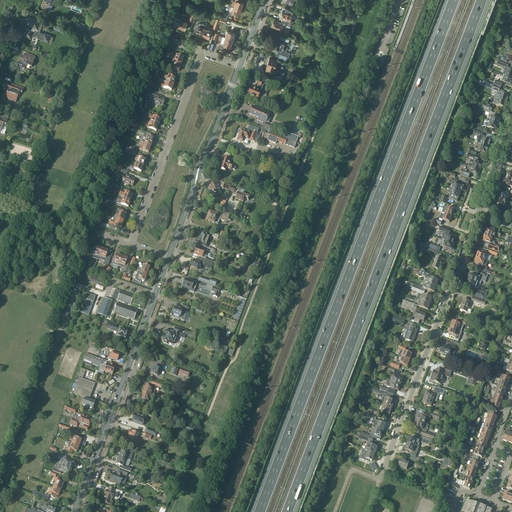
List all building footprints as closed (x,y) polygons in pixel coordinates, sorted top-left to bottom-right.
[(42,0),(41,5),(45,7),(45,9),(50,11),(52,6),(49,5),(50,0),(42,0)] [(233,0),(232,5),(241,8),(243,2),(241,2),(241,0),(233,0)] [(229,4),(228,6),(231,7),(229,11),(230,11),(229,14),(234,16),(235,13),(239,14),(241,8),(232,5),(229,4)] [(283,8),(281,13),(291,17),(292,14),(294,15),(298,16),(299,13),(295,12),(283,8)] [(291,17),(281,13),(279,19),(291,23),(292,21),(290,20),(291,17)] [(175,18),(172,25),(179,27),(181,20),(182,17),(182,16),(176,14),(175,16),(175,18)] [(182,17),(181,20),(179,27),(185,29),(187,22),(184,21),(185,18),(182,17)] [(285,25),(274,21),(272,26),(281,29),(282,27),(284,28),(285,25)] [(24,36),(31,39),(32,36),(49,42),(51,36),(37,31),(40,24),(34,22),(31,30),(26,28),(24,36)] [(196,23),(193,32),(195,33),(195,34),(200,35),(203,35),(206,27),(199,23),(199,24),(196,23)] [(206,27),(203,35),(210,38),(212,31),(212,29),(211,29),(208,28),(206,27)] [(235,33),(227,31),(225,37),(226,38),(233,40),(235,33)] [(276,39),(273,48),(278,50),(281,51),(279,57),(286,59),(288,54),(284,52),(287,43),(288,44),(290,39),(280,35),(278,39),(276,39)] [(233,40),(226,38),(223,44),(230,47),(233,40)] [(169,53),(167,56),(172,58),(171,61),(174,62),(181,65),(183,58),(177,56),(177,55),(169,52),(169,53)] [(27,58),(21,56),(17,66),(25,69),(26,65),(32,67),(35,57),(29,55),(27,58)] [(511,63),(511,62),(508,61),(509,59),(501,56),(497,56),(496,60),(499,61),(511,65),(511,63)] [(267,64),(266,69),(273,72),(276,73),(275,75),(274,78),(281,81),(284,72),(277,70),(278,67),(276,66),(278,60),(269,58),(267,64)] [(171,69),(178,71),(181,65),(174,62),(171,69)] [(505,68),(503,75),(506,76),(507,76),(511,78),(511,69),(508,68),(506,67),(506,68),(505,68)] [(164,78),(167,79),(166,82),(173,85),(175,79),(165,75),(164,78)] [(503,75),(501,81),(511,84),(511,78),(507,76),(506,76),(503,75)] [(251,90),(248,89),(246,96),(249,97),(249,98),(253,99),(257,100),(258,98),(260,99),(261,96),(259,95),(264,84),(266,84),(267,82),(260,79),(259,81),(258,81),(257,84),(258,85),(256,91),(252,89),(251,90)] [(23,89),(17,86),(4,81),(2,86),(6,87),(2,96),(9,99),(16,102),(18,97),(19,97),(20,93),(22,93),(23,89)] [(162,84),(161,87),(162,87),(171,90),(173,85),(166,82),(165,85),(163,85),(162,84)] [(491,91),(496,93),(494,98),(507,103),(509,99),(508,99),(509,97),(503,95),(504,92),(499,90),(501,88),(494,85),(491,91)] [(144,92),(142,97),(144,97),(146,93),(150,94),(148,100),(162,106),(165,99),(160,98),(161,96),(150,92),(151,88),(146,86),(144,92)] [(302,97),(288,92),(287,96),(300,101),(301,99),(302,97)] [(507,103),(494,98),(492,103),(505,108),(505,106),(506,106),(507,103)] [(489,118),(492,119),(490,122),(499,125),(500,123),(499,122),(501,119),(496,117),(496,118),(494,117),(495,114),(491,113),(492,110),(483,106),(482,110),(490,113),(489,114),(490,116),(489,118)] [(252,107),(249,115),(257,119),(255,123),(262,126),(262,128),(263,128),(267,130),(271,132),(273,127),(265,123),(266,122),(267,122),(268,122),(269,121),(269,120),(269,119),(268,118),(269,118),(270,118),(271,117),(271,116),(270,115),(270,114),(269,114),(252,107)] [(148,118),(150,119),(149,122),(158,125),(160,120),(155,118),(155,116),(149,114),(148,118)] [(486,127),(492,129),(496,131),(497,128),(498,127),(499,125),(490,122),(489,121),(488,124),(487,124),(486,127)] [(148,125),(147,128),(156,131),(158,125),(149,122),(148,125)] [(240,134),(237,140),(244,142),(245,139),(249,140),(254,142),(255,138),(259,140),(260,136),(257,135),(259,129),(249,126),(247,132),(241,130),(239,130),(238,133),(240,134)] [(474,129),(473,133),(477,134),(480,135),(478,141),(475,140),(475,142),(477,143),(490,147),(492,142),(490,141),(491,140),(490,139),(489,141),(486,140),(486,139),(484,138),(485,137),(483,136),(484,133),(479,131),(474,129)] [(144,132),(141,142),(142,142),(143,143),(150,146),(152,142),(153,142),(154,140),(153,140),(153,139),(152,138),(153,136),(153,135),(144,132)] [(267,140),(276,144),(277,142),(285,145),(287,139),(270,133),(267,140)] [(285,133),(284,137),(297,142),(298,138),(285,133)] [(139,149),(142,150),(142,151),(148,153),(148,152),(149,152),(150,149),(149,149),(150,146),(142,142),(139,149)] [(474,150),(480,152),(480,151),(487,154),(490,147),(475,142),(474,144),(476,145),(474,150)] [(235,159),(245,163),(247,157),(237,154),(235,159)] [(469,166),(471,167),(481,170),(482,170),(483,168),(482,167),(482,166),(480,165),(481,164),(480,163),(481,158),(469,154),(467,158),(471,160),(469,166)] [(135,159),(137,160),(136,163),(143,166),(145,160),(143,160),(144,159),(136,156),(135,159)] [(232,160),(225,157),(221,169),(226,171),(227,169),(231,170),(232,169),(234,170),(236,168),(232,166),(234,163),(231,162),(232,160)] [(134,167),(130,165),(129,169),(134,171),(134,169),(141,172),(143,166),(136,163),(134,167)] [(467,172),(462,170),(460,175),(468,178),(470,173),(474,175),(474,176),(477,177),(477,176),(478,176),(480,170),(481,171),(481,170),(471,167),(469,166),(467,172)] [(95,185),(99,176),(93,174),(89,183),(95,185)] [(131,176),(124,174),(121,182),(133,186),(135,180),(131,178),(131,176)] [(210,190),(216,192),(217,191),(218,192),(219,190),(217,189),(219,185),(212,182),(210,190)] [(453,183),(452,186),(454,186),(452,190),(460,193),(461,191),(464,192),(465,192),(466,188),(465,188),(457,185),(457,184),(453,183)] [(448,191),(447,195),(450,196),(449,199),(457,202),(458,199),(458,198),(459,198),(460,197),(459,196),(460,193),(452,190),(452,192),(448,191)] [(119,195),(123,197),(123,199),(130,201),(132,195),(120,191),(119,195)] [(242,194),(238,192),(237,196),(236,199),(243,201),(244,199),(249,200),(251,195),(243,192),(242,194)] [(510,196),(500,193),(498,199),(507,202),(508,199),(509,199),(510,196)] [(122,200),(118,199),(116,203),(128,207),(130,201),(123,199),(122,200)] [(498,199),(496,205),(499,206),(500,206),(506,208),(508,202),(507,202),(498,199)] [(444,206),(442,213),(445,214),(452,216),(453,216),(454,213),(453,212),(454,210),(447,207),(444,206)] [(119,212),(116,211),(114,218),(123,221),(124,218),(125,218),(126,215),(125,215),(125,214),(119,212)] [(222,216),(210,212),(207,221),(218,225),(220,220),(227,222),(229,215),(223,213),(222,216)] [(442,213),(439,221),(442,222),(443,220),(449,222),(450,220),(451,220),(453,217),(452,217),(452,216),(445,214),(442,213)] [(112,220),(110,224),(120,228),(120,227),(121,228),(122,225),(121,225),(123,221),(114,218),(113,220),(112,220)] [(487,232),(486,231),(485,235),(494,238),(495,235),(496,235),(497,232),(491,230),(487,229),(487,232)] [(201,235),(200,235),(199,239),(208,242),(210,238),(209,237),(209,235),(202,233),(201,235)] [(443,236),(442,239),(446,240),(455,244),(456,241),(455,240),(456,237),(455,236),(452,235),(451,236),(449,235),(446,234),(443,233),(442,236),(443,236)] [(484,241),(483,244),(484,244),(489,246),(488,249),(499,253),(500,248),(496,247),(494,242),(492,241),(494,238),(485,235),(483,238),(484,238),(483,241),(484,241)] [(198,242),(197,245),(206,248),(208,242),(199,239),(198,242)] [(447,248),(449,249),(452,250),(453,247),(454,246),(455,244),(446,240),(445,244),(442,243),(441,246),(446,248),(447,248)] [(90,255),(83,252),(80,258),(88,261),(90,257),(97,260),(98,259),(99,256),(101,249),(95,247),(94,251),(92,250),(90,255)] [(195,251),(193,255),(199,257),(198,260),(202,262),(211,265),(213,262),(206,259),(207,256),(205,256),(207,252),(196,248),(195,249),(194,250),(195,251)] [(62,249),(59,257),(64,259),(67,251),(62,249)] [(101,249),(99,256),(98,259),(101,260),(102,257),(106,259),(109,252),(108,252),(108,251),(101,249)] [(478,254),(476,257),(486,260),(488,255),(483,253),(482,253),(479,252),(478,254)] [(115,255),(112,262),(113,262),(113,264),(118,266),(122,256),(116,254),(116,255),(115,255)] [(107,256),(104,265),(102,271),(105,272),(110,257),(107,256)] [(122,256),(118,266),(118,267),(126,269),(128,264),(127,263),(128,259),(127,259),(127,258),(122,256)] [(444,260),(436,257),(433,267),(439,270),(442,263),(443,264),(444,260)] [(476,261),(475,263),(478,264),(483,266),(482,269),(483,269),(482,272),(487,274),(494,276),(495,274),(491,272),(486,270),(487,267),(486,267),(488,261),(486,260),(476,257),(475,260),(476,261)] [(191,261),(189,266),(198,270),(198,269),(199,270),(201,270),(202,268),(200,267),(199,266),(200,265),(210,268),(211,265),(202,262),(198,260),(195,259),(194,262),(191,261)] [(137,271),(138,271),(147,274),(148,271),(149,271),(150,268),(149,268),(149,267),(143,265),(142,269),(141,268),(138,268),(137,271)] [(424,279),(426,280),(425,283),(436,287),(439,281),(429,277),(430,274),(418,270),(417,270),(413,271),(415,275),(418,274),(425,277),(424,279)] [(138,271),(134,280),(137,281),(140,282),(140,280),(144,281),(144,280),(145,280),(146,278),(145,277),(147,274),(138,271)] [(469,277),(468,280),(478,284),(480,285),(482,281),(485,283),(488,275),(486,275),(487,274),(482,272),(480,278),(470,275),(469,277)] [(91,276),(89,281),(101,286),(103,280),(91,276)] [(199,277),(198,281),(215,287),(217,281),(210,278),(210,280),(199,277)] [(182,283),(182,285),(182,286),(182,288),(191,291),(194,292),(197,283),(189,280),(189,279),(185,278),(183,283),(182,283)] [(467,283),(466,286),(469,287),(468,288),(473,290),(475,291),(473,296),(474,296),(473,296),(483,300),(486,293),(479,291),(481,285),(480,285),(478,284),(468,280),(467,283)] [(408,287),(412,288),(419,290),(421,287),(407,282),(406,285),(408,286),(408,287)] [(423,286),(422,288),(434,293),(436,287),(425,283),(424,286),(423,286)] [(210,291),(214,293),(213,296),(217,298),(220,290),(212,287),(210,291)] [(111,294),(119,297),(118,300),(130,304),(133,296),(113,288),(111,294)] [(416,299),(419,300),(430,304),(432,298),(421,294),(421,295),(418,294),(419,290),(412,288),(411,291),(417,293),(416,294),(418,294),(416,299)] [(84,293),(82,298),(93,302),(95,297),(84,293)] [(473,296),(472,300),(482,304),(484,305),(486,302),(483,300),(473,296)] [(106,317),(112,302),(103,298),(97,314),(106,317)] [(84,299),(80,311),(84,313),(88,301),(84,299)] [(419,300),(418,303),(417,306),(428,310),(430,304),(419,300)] [(462,303),(463,303),(460,310),(467,312),(469,309),(471,306),(470,306),(471,303),(463,300),(462,303)] [(114,312),(133,319),(136,311),(117,304),(114,312)] [(171,315),(172,315),(171,317),(179,320),(184,321),(186,315),(184,315),(186,312),(187,313),(189,307),(188,306),(183,304),(182,308),(181,310),(174,308),(173,312),(172,312),(171,312),(171,313),(171,314),(171,315)] [(410,319),(409,321),(418,324),(420,320),(424,322),(426,316),(415,312),(416,309),(414,308),(402,304),(401,307),(411,311),(411,312),(414,313),(414,315),(416,315),(414,321),(410,319)] [(394,316),(392,321),(403,325),(405,320),(394,316)] [(453,322),(451,328),(458,331),(461,332),(464,325),(465,325),(466,323),(470,324),(471,322),(464,319),(463,321),(461,321),(460,323),(455,321),(454,323),(453,322)] [(108,323),(106,328),(114,331),(116,326),(108,323)] [(409,327),(410,328),(406,339),(413,342),(417,330),(415,329),(416,326),(410,323),(409,327)] [(167,343),(168,342),(173,344),(176,335),(178,336),(180,330),(175,328),(173,332),(174,332),(173,334),(166,331),(164,335),(165,336),(163,341),(163,342),(163,343),(164,343),(164,344),(165,344),(166,344),(167,344),(167,343)] [(451,328),(449,333),(456,336),(455,337),(454,340),(454,341),(458,343),(462,332),(461,332),(458,331),(451,328)] [(116,332),(114,338),(116,338),(120,340),(120,338),(120,337),(125,339),(126,338),(127,337),(126,336),(128,332),(119,329),(118,329),(117,329),(116,332)] [(400,349),(401,349),(399,357),(409,360),(412,355),(404,352),(405,351),(406,348),(406,346),(401,344),(400,349)] [(443,347),(440,353),(445,355),(445,357),(448,358),(448,357),(449,357),(453,358),(456,350),(455,350),(456,346),(451,344),(449,348),(445,346),(445,347),(443,347)] [(232,345),(227,355),(228,355),(228,356),(232,357),(236,346),(232,345)] [(109,351),(107,356),(117,360),(118,359),(119,358),(119,357),(119,356),(119,355),(111,352),(109,351),(110,349),(105,348),(104,350),(109,351)] [(248,371),(256,350),(252,349),(244,369),(248,371)] [(84,360),(91,363),(91,364),(100,367),(100,365),(102,365),(103,363),(104,363),(104,362),(105,360),(98,358),(86,354),(84,360)] [(390,366),(393,367),(393,368),(398,370),(398,369),(399,369),(400,365),(400,364),(407,367),(409,360),(399,357),(396,364),(391,362),(390,366)] [(156,368),(153,366),(150,373),(157,376),(160,369),(162,370),(164,363),(159,361),(156,368)] [(100,367),(98,371),(103,373),(104,371),(112,374),(115,368),(111,367),(112,365),(107,363),(104,362),(104,363),(103,363),(102,365),(100,365),(100,367)] [(381,368),(383,369),(394,373),(395,370),(384,366),(384,365),(380,363),(379,366),(381,367),(381,368)] [(505,366),(503,370),(506,371),(511,373),(511,367),(508,366),(509,364),(507,363),(505,366)] [(190,371),(180,368),(178,375),(187,378),(190,371)] [(432,379),(433,380),(433,381),(441,384),(443,378),(444,379),(445,376),(450,378),(452,370),(446,368),(445,372),(445,373),(438,370),(438,372),(435,371),(432,379)] [(87,398),(88,398),(93,383),(82,379),(85,371),(80,369),(75,382),(74,382),(72,389),(71,389),(69,393),(73,394),(82,398),(83,396),(84,397),(87,398)] [(470,373),(468,380),(475,382),(476,377),(473,376),(474,374),(470,373)] [(390,381),(401,385),(402,380),(400,379),(401,377),(393,374),(393,375),(394,376),(393,378),(391,377),(390,381)] [(502,376),(500,379),(500,381),(508,384),(510,379),(502,376)] [(497,382),(499,382),(498,386),(506,389),(508,384),(500,381),(500,379),(498,379),(497,382)] [(389,380),(386,387),(395,390),(395,389),(398,391),(401,385),(390,381),(389,380)] [(143,393),(150,396),(153,397),(157,386),(162,388),(163,385),(153,381),(152,385),(152,386),(149,386),(148,388),(145,387),(143,393)] [(498,386),(497,390),(496,391),(505,394),(506,389),(498,386)] [(435,387),(433,392),(436,393),(440,395),(443,396),(445,391),(435,387)] [(494,392),(496,393),(494,396),(503,399),(505,394),(496,391),(497,390),(495,389),(494,392)] [(427,393),(425,397),(433,400),(438,402),(440,395),(436,393),(433,392),(432,392),(430,391),(429,393),(427,393)] [(140,399),(144,400),(143,403),(148,405),(149,402),(147,402),(150,396),(143,393),(140,399)] [(82,398),(84,399),(82,405),(92,408),(95,402),(87,399),(87,398),(84,397),(83,396),(82,398)] [(494,396),(493,400),(492,402),(501,404),(503,399),(494,396)] [(380,404),(384,405),(392,408),(394,404),(392,403),(393,401),(383,397),(381,401),(382,401),(380,404)] [(423,403),(427,405),(431,407),(433,400),(425,397),(423,403)] [(491,407),(490,409),(497,412),(498,409),(499,410),(501,404),(492,402),(493,400),(491,399),(490,402),(492,403),(491,407)] [(381,412),(386,413),(390,414),(392,408),(384,405),(381,412)] [(495,413),(489,411),(487,419),(495,422),(497,417),(494,416),(495,413)] [(84,424),(83,426),(82,429),(87,431),(88,427),(91,420),(88,419),(89,417),(78,413),(75,420),(72,419),(69,425),(76,428),(78,424),(79,424),(79,423),(84,424)] [(135,414),(132,421),(143,425),(145,418),(141,416),(142,414),(139,413),(138,415),(135,414)] [(420,417),(418,416),(416,421),(425,424),(427,417),(421,414),(420,417)] [(485,424),(493,427),(495,422),(487,419),(485,424)] [(416,421),(414,426),(419,428),(418,429),(422,430),(426,431),(428,425),(425,424),(416,421)] [(386,425),(379,422),(376,429),(383,432),(386,425)] [(483,429),(491,432),(493,427),(485,424),(483,429)] [(373,428),(370,437),(374,438),(380,440),(380,439),(383,432),(376,429),(373,428)] [(481,434),(489,438),(491,432),(483,429),(481,434)] [(127,434),(130,435),(127,442),(135,445),(139,434),(132,431),(132,432),(129,430),(127,434)] [(501,437),(504,438),(503,441),(508,443),(511,434),(503,431),(501,437)] [(74,438),(72,443),(79,446),(81,440),(77,439),(78,436),(73,434),(72,437),(74,438)] [(479,439),(488,443),(489,438),(481,434),(479,439)] [(407,444),(417,447),(418,448),(420,442),(429,446),(431,442),(427,440),(427,439),(421,436),(420,439),(417,437),(416,440),(410,438),(407,444)] [(477,444),(486,448),(488,443),(479,439),(477,444)] [(70,442),(68,448),(66,450),(72,453),(73,450),(77,451),(79,446),(72,443),(70,442)] [(368,444),(365,451),(375,454),(377,448),(368,444)] [(407,444),(405,450),(411,452),(410,455),(415,456),(418,448),(417,447),(407,444)] [(475,449),(484,453),(486,448),(477,444),(475,449)] [(484,453),(475,449),(472,457),(478,460),(479,457),(482,458),(484,453)] [(119,456),(125,459),(130,461),(132,454),(133,455),(134,452),(128,450),(127,452),(123,451),(123,453),(120,452),(119,456)] [(361,454),(363,455),(361,459),(369,462),(370,460),(372,461),(375,454),(365,451),(363,450),(361,454)] [(61,459),(59,464),(72,469),(73,466),(72,466),(73,463),(66,460),(67,457),(58,454),(57,457),(61,459)] [(119,468),(122,469),(127,471),(130,472),(132,468),(128,467),(130,461),(125,459),(119,456),(116,465),(120,466),(119,468)] [(478,461),(472,459),(469,467),(477,470),(479,465),(477,463),(478,461)] [(408,463),(401,461),(399,467),(407,470),(408,466),(411,467),(412,464),(409,463),(408,463)] [(52,471),(60,474),(62,471),(69,474),(70,471),(71,472),(72,469),(59,464),(57,463),(55,468),(53,468),(52,471)] [(467,472),(476,475),(477,470),(469,467),(467,472)] [(113,473),(110,480),(120,484),(123,476),(122,476),(122,475),(126,477),(128,473),(119,469),(116,475),(113,473)] [(465,477),(474,480),(476,475),(467,472),(465,477)] [(463,482),(472,485),(474,480),(465,477),(463,482)] [(56,481),(53,487),(60,490),(63,484),(59,483),(60,480),(55,478),(54,480),(56,481)] [(461,481),(459,487),(470,491),(472,485),(463,482),(461,481)] [(36,496),(46,500),(46,499),(48,500),(49,495),(53,497),(55,494),(58,496),(60,490),(53,487),(51,493),(49,492),(48,494),(46,493),(45,495),(37,492),(36,496)] [(106,491),(104,495),(113,499),(114,500),(117,501),(118,499),(119,499),(121,494),(121,495),(122,492),(110,487),(108,492),(106,491)] [(507,495),(505,494),(502,500),(511,503),(511,493),(508,493),(507,495)] [(104,496),(105,496),(103,502),(112,506),(114,500),(113,499),(104,495),(104,496)] [(491,511),(492,510),(466,501),(462,511),(461,511),(460,511),(491,511)]
